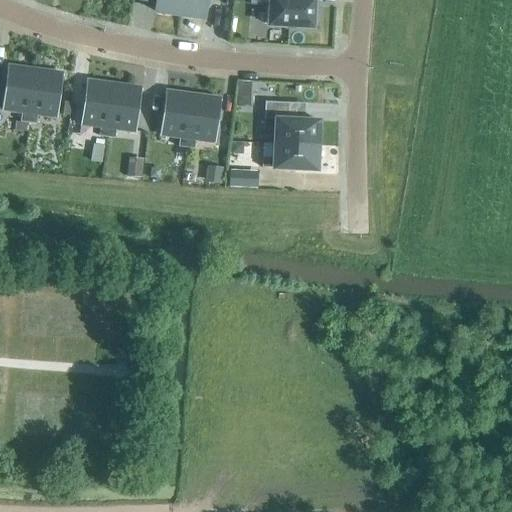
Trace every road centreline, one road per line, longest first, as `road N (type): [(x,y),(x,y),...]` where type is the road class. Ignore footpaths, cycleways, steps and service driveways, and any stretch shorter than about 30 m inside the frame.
road 1 (residential): [(0,7),(158,52),(360,70)]
road 2 (residential): [(360,70),(361,236)]
